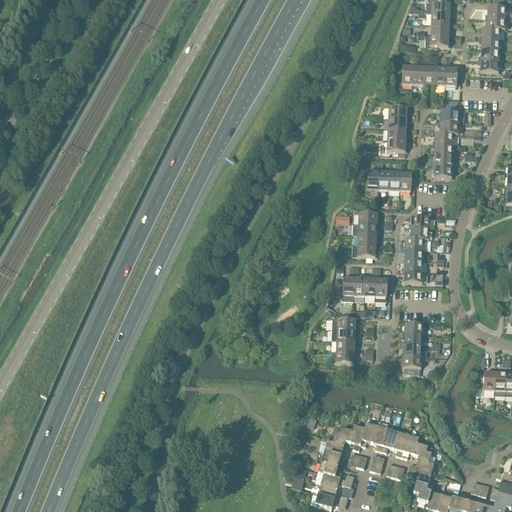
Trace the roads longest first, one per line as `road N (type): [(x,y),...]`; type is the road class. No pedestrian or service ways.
road 1 (trunk): [(47,511),(167,243),(294,0)]
road 2 (trunk): [(263,0),(149,215),(17,511)]
road 3 (tertiary): [(219,0),(0,386)]
road 4 (residential): [(511,347),(471,330),(452,280),(467,203),(511,106)]
road 5 (unclassified): [(0,134),(76,0)]
